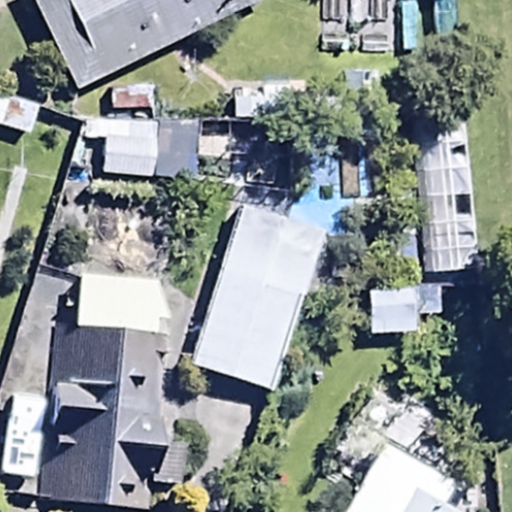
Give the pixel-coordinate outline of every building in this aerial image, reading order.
[(20,0),(67,99),(267,7),(263,0),(20,0)] [(458,119),(408,124),(422,281),(472,277),(458,119)] [(76,149),(97,149),(96,183),(188,185),(190,127),(76,124),(76,149)] [(317,239),(231,212),(181,374),(266,401),(317,239)] [(175,454),(145,452),(154,288),(69,284),(65,339),(46,337),(36,511),(40,511),(141,511),(143,491),(172,492),(175,454)] [(360,298),(361,344),(411,344),(410,297),(360,298)] [(343,511),(437,511),(448,494),(378,453),(343,511)]
